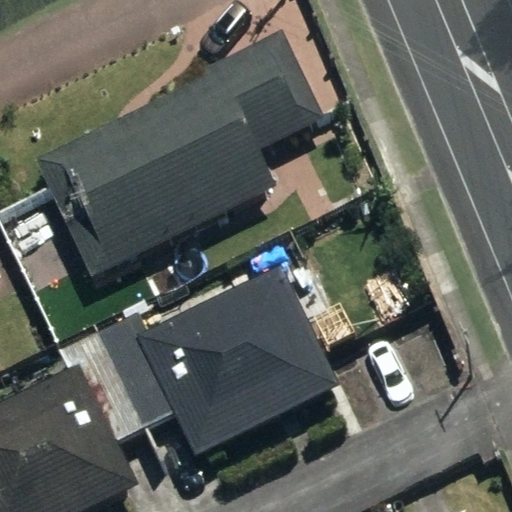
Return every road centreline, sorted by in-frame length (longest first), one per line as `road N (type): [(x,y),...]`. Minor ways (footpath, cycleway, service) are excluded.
road 1 (unclassified): [(172,0),(0,80)]
road 2 (secondary): [(441,0),(511,172)]
